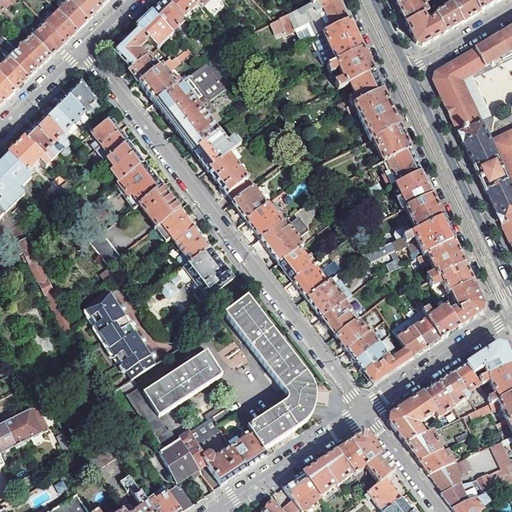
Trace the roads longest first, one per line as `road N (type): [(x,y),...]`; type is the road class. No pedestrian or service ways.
road 1 (residential): [(364,411),(83,51)]
road 2 (secondary): [(511,286),(407,70)]
road 3 (residential): [(364,411),(212,511)]
road 4 (residential): [(511,315),(364,411)]
road 5 (residential): [(364,411),(442,511)]
road 6 (residential): [(511,10),(407,70)]
